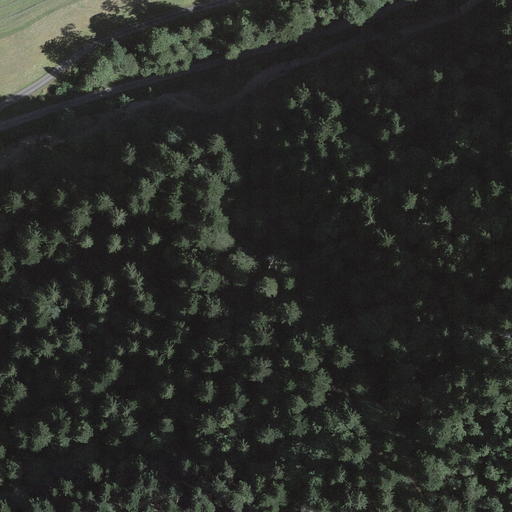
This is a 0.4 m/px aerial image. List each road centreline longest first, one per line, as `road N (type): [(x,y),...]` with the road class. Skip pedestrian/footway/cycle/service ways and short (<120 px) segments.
road 1 (track): [(0,127),(415,0)]
road 2 (track): [(230,0),(105,41),(0,106)]
